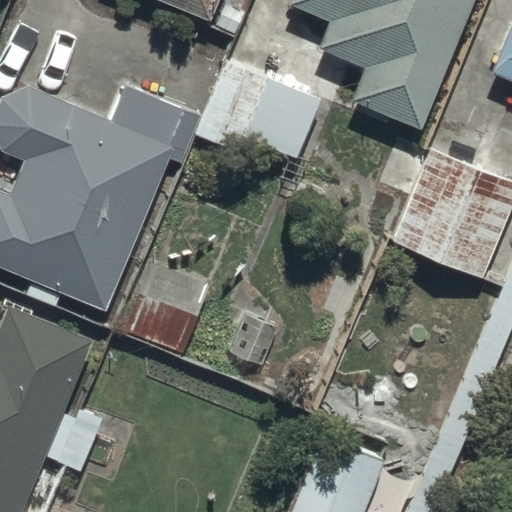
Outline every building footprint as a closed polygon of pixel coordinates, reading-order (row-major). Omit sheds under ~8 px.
[(345,84),(414,112),(459,0),(314,0),(322,3),(311,30),(359,49),(345,84)] [(511,0),(507,0),(485,55),(511,66),(511,0)] [(314,83),(219,46),(191,120),(234,136),(239,123),(291,144),(314,83)] [(0,254),(101,295),(162,145),(176,151),(196,103),(120,73),(107,106),(22,71),(0,80),(0,137),(18,145),(4,180),(0,177),(0,254)] [(385,226),(476,263),(511,176),(511,168),(424,132),(385,226)] [(119,319),(178,342),(205,275),(146,251),(119,319)] [(0,511),(14,511),(90,326),(2,291),(0,296),(0,511)] [(282,507),(294,511),(352,511),(379,449),(318,424),(282,507)]
